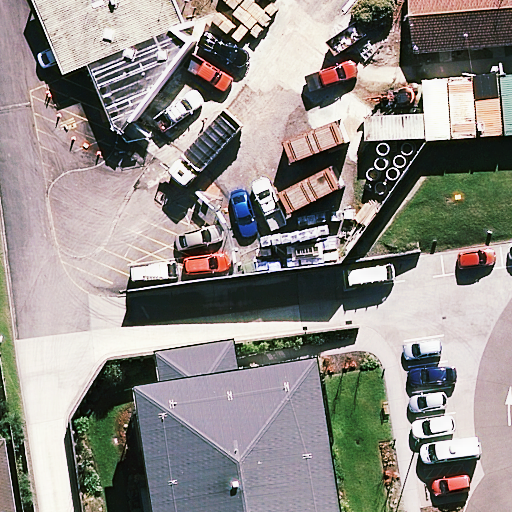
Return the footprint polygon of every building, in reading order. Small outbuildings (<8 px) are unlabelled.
[(60,0),(77,42),(188,0),(60,0)] [(281,0),(212,0),(136,98),(299,224),(401,93),(281,0)] [(511,0),(417,0),(420,25),(511,17),(511,0)] [(123,389),(140,511),(331,511),(310,363),(230,375),(225,345),(148,356),(153,385),(123,389)] [(0,511),(11,511),(2,448),(0,447),(0,511)]
